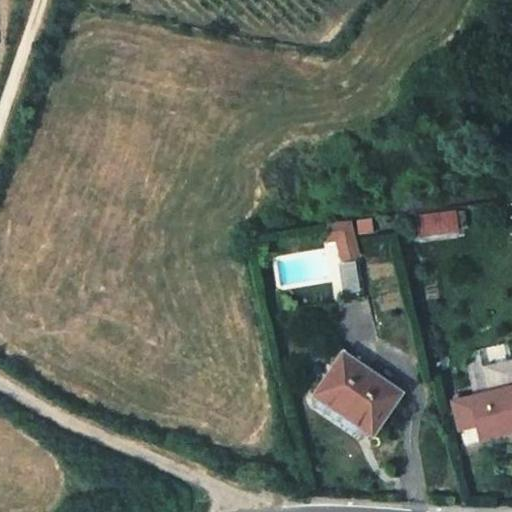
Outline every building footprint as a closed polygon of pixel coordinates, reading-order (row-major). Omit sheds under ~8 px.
[(456,214),(420,220),(424,241),(460,235),(456,214)] [(368,218),(338,224),(341,240),(352,237),(357,262),(376,258),(368,218)] [(408,390),(352,355),(330,390),(388,426),(408,390)] [(511,381),(493,386),(501,414),(492,417),(495,430),(511,425),(511,381)] [(485,388),(492,417),(501,414),(493,386),(485,388)]
